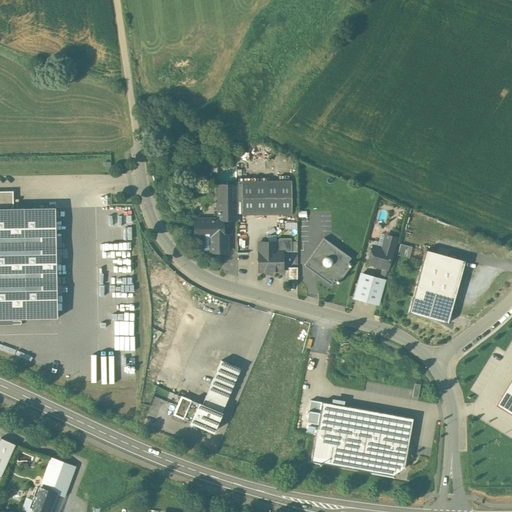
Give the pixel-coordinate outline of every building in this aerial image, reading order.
[(291,181),(243,181),(243,202),(243,214),(291,214),(291,181)] [(13,191),(0,191),(0,208),(14,209),(13,191)] [(237,220),(237,202),(218,202),(218,219),(223,219),(223,220),(237,220)] [(0,208),(0,318),(58,318),(56,208),(14,209),(0,208)] [(218,219),(195,220),(195,237),(211,236),(211,252),(227,252),(227,235),(223,235),(223,220),(223,219),(218,219)] [(396,238),(386,235),(383,249),(392,251),(396,238)] [(351,258),(324,238),(304,265),(331,285),(334,281),(338,283),(351,265),(348,262),(351,258)] [(276,242),(259,242),(259,252),(276,252),(276,242)] [(412,247),(401,244),(398,255),(409,258),(412,247)] [(383,249),(373,246),(372,249),(370,249),(369,253),(371,254),(368,263),(382,267),(387,269),(392,251),(383,249)] [(465,261),(426,250),(408,312),(447,323),(465,261)] [(259,252),(258,252),(259,271),(283,271),(283,261),(285,260),(285,256),(283,255),(283,252),(276,252),(259,252)] [(297,267),(288,267),(288,279),(297,279),(297,267)] [(382,267),(379,279),(384,280),(387,269),(382,267)] [(379,279),(361,274),(355,297),(377,304),(384,280),(379,279)] [(199,335),(202,326),(194,323),(197,312),(186,309),(180,329),(199,335)] [(221,360),(202,405),(221,413),(240,368),(221,360)] [(511,383),(496,408),(511,417),(511,383)] [(413,418),(322,402),(311,461),(392,475),(404,467),(413,418)] [(202,405),(199,404),(191,422),(192,422),(194,427),(198,425),(214,431),(221,413),(202,405)] [(15,444),(0,438),(0,477),(15,444)] [(76,466),(51,457),(39,488),(56,494),(65,497),(76,466)] [(39,488),(37,487),(29,507),(40,511),(49,511),(56,494),(39,488)]
